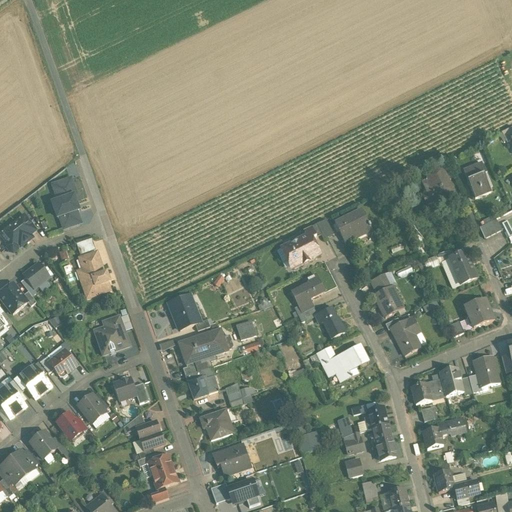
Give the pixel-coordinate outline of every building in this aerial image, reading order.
[(511,129),(502,134),(507,144),(511,142),(511,141),(511,129)] [(482,166),(464,173),(475,201),(491,194),(484,178),(487,177),(482,166)] [(443,170),(426,178),(438,201),(454,193),(443,170)] [(54,188),(59,204),(76,198),(71,183),(54,188)] [(59,204),(53,206),(58,221),(61,220),(77,214),(79,214),(76,204),(78,204),(76,198),(59,204)] [(362,213),(335,226),(343,241),(347,239),(350,244),(357,240),(355,237),(371,230),(370,229),(371,229),(370,226),(369,227),(362,213)] [(77,214),(61,220),(64,231),(81,226),(77,214)] [(36,233),(25,219),(19,223),(30,237),(36,233)] [(496,221),(491,224),(496,235),(502,232),(496,221)] [(326,222),(320,225),(328,240),(334,237),(326,222)] [(19,223),(1,237),(8,247),(7,248),(7,251),(10,255),(13,255),(17,252),(18,249),(20,248),(21,250),(29,243),(27,241),(30,238),(30,237),(19,223)] [(511,238),(511,232),(507,223),(502,226),(509,240),(511,238)] [(491,224),(480,229),(485,240),(496,235),(491,224)] [(320,225),(311,229),(317,240),(321,238),(324,242),(328,240),(320,225)] [(311,229),(304,233),(307,239),(310,237),(312,242),(317,240),(311,229)] [(304,233),(300,235),(303,241),(284,251),(294,271),(320,258),(312,242),(310,237),(307,239),(304,233)] [(77,247),(81,258),(95,253),(91,242),(77,247)] [(451,251),(436,258),(439,267),(450,262),(449,262),(455,260),(451,251)] [(455,260),(449,262),(450,262),(461,288),(477,281),(466,255),(455,260)] [(97,256),(83,261),(85,268),(93,265),(95,268),(101,266),(97,256)] [(101,266),(95,268),(93,265),(85,268),(87,272),(84,273),(86,280),(81,282),(87,301),(110,293),(107,285),(106,285),(103,277),(104,277),(101,266)] [(39,267),(24,279),(34,292),(50,280),(39,267)] [(384,277),(372,284),(375,290),(387,284),(384,277)] [(309,286),(292,295),(299,309),(308,304),(309,305),(310,304),(309,302),(324,295),(317,281),(308,285),(309,286)] [(387,284),(375,290),(378,296),(391,290),(387,284)] [(23,299),(13,287),(0,297),(0,300),(13,318),(28,306),(23,299)] [(378,296),(374,298),(385,321),(405,311),(394,288),(391,290),(378,296)] [(37,306),(28,295),(23,299),(28,306),(31,310),(37,306)] [(191,299),(169,307),(172,316),(174,315),(176,321),(175,321),(175,322),(176,322),(181,334),(196,328),(201,326),(201,325),(199,325),(195,314),(197,313),(191,299)] [(486,301),(464,310),(474,332),(495,323),(486,301)] [(308,304),(299,309),(303,316),(314,311),(310,304),(309,305),(308,304)] [(340,327),(332,310),(318,317),(322,326),(323,326),(332,342),(346,335),(342,326),(340,327)] [(314,311),(303,316),(307,323),(317,318),(314,311)] [(13,327),(4,316),(0,318),(0,320),(6,328),(5,329),(7,331),(13,327)] [(119,320),(104,326),(105,331),(95,334),(103,359),(130,349),(119,320)] [(398,321),(385,328),(389,334),(391,332),(401,327),(398,321)] [(401,327),(391,332),(404,359),(422,350),(416,337),(420,335),(413,321),(407,324),(401,327)] [(208,323),(201,325),(201,326),(196,328),(198,334),(210,330),(208,323)] [(252,325),(237,330),(241,343),(256,338),(252,325)] [(460,325),(448,329),(453,341),(465,336),(460,325)] [(221,332),(179,347),(187,369),(200,364),(201,369),(210,365),(216,363),(215,359),(228,354),(221,332)] [(246,355),(261,351),(259,344),(244,348),(246,355)] [(360,348),(335,361),(330,350),(317,356),(323,368),(326,366),(333,379),(342,375),(346,384),(358,378),(355,372),(368,365),(360,348)] [(52,365),(49,367),(54,373),(58,378),(60,381),(64,382),(67,379),(69,376),(77,370),(65,355),(52,365)] [(511,367),(510,358),(502,360),(506,377),(511,375),(511,367)] [(48,360),(40,366),(48,376),(49,378),(54,373),(49,367),(52,365),(48,360)] [(493,360),(474,365),(477,378),(481,394),(482,394),(481,392),(500,387),(493,360)] [(200,364),(187,369),(188,371),(183,372),(186,380),(201,374),(209,371),(212,371),(210,365),(201,369),(200,364)] [(40,366),(39,365),(34,369),(43,380),(48,376),(40,366)] [(34,369),(18,381),(27,392),(36,403),(51,391),(43,380),(34,369)] [(209,371),(201,374),(203,380),(209,398),(218,395),(209,371)] [(458,371),(440,376),(442,382),(446,400),(464,396),(461,382),(458,371)] [(201,374),(186,380),(188,386),(203,380),(201,374)] [(477,378),(469,380),(473,396),(481,394),(477,378)] [(203,380),(188,386),(194,403),(209,398),(203,380)] [(469,380),(461,382),(464,396),(465,398),(473,396),(469,380)] [(27,392),(18,381),(14,385),(22,396),(27,392)] [(131,382),(114,388),(120,405),(137,399),(134,390),(131,382)] [(442,382),(427,386),(432,404),(446,400),(442,382)] [(22,396),(14,385),(9,389),(18,400),(22,396)] [(427,386),(411,390),(416,408),(432,404),(427,386)] [(143,387),(134,390),(137,399),(140,407),(149,404),(143,387)] [(18,400),(9,389),(0,395),(0,409),(2,412),(11,423),(26,411),(18,400)] [(240,395),(227,399),(230,405),(242,401),(240,395)] [(109,410),(98,396),(94,400),(104,414),(105,414),(109,410)] [(93,399),(87,403),(88,404),(85,406),(84,405),(79,410),(92,427),(98,422),(97,421),(105,415),(105,414),(104,414),(94,400),(93,399)] [(242,401),(230,405),(232,412),(244,407),(242,401)] [(384,410),(368,414),(372,431),(388,427),(384,410)] [(434,410),(421,413),(424,425),(437,422),(434,410)] [(223,414),(201,422),(205,432),(207,431),(212,444),(234,436),(231,427),(228,428),(223,414)] [(69,417),(58,426),(72,444),(83,435),(83,434),(75,424),(69,417)] [(146,429),(142,417),(132,424),(135,433),(137,432),(146,429)] [(87,431),(79,420),(75,424),(83,434),(87,431)] [(462,422),(438,428),(438,430),(439,430),(441,438),(451,435),(451,438),(466,434),(462,422)] [(146,429),(137,432),(141,443),(160,436),(157,425),(146,429)] [(388,427),(372,431),(377,449),(393,445),(388,427)] [(438,430),(423,434),(427,452),(443,448),(441,438),(439,430),(438,430)] [(305,456),(321,450),(317,433),(301,439),(305,456)] [(45,435),(31,446),(43,462),(57,452),(58,451),(52,444),(45,435)] [(359,435),(352,437),(344,440),(349,457),(363,453),(359,435)] [(160,436),(141,443),(145,455),(154,452),(165,448),(160,436)] [(67,453),(56,440),(52,444),(58,451),(57,452),(62,457),(67,453)] [(393,445),(377,449),(380,463),(396,459),(393,445)] [(243,448),(213,458),(217,469),(221,468),(225,480),(251,470),(243,448)] [(39,466),(28,452),(23,456),(34,470),(39,466)] [(145,455),(139,457),(141,462),(156,457),(154,452),(145,455)] [(23,456),(22,454),(11,462),(25,479),(35,471),(34,470),(23,456)] [(141,462),(138,463),(140,470),(148,467),(148,466),(158,463),(156,457),(141,462)] [(158,463),(148,466),(148,467),(153,479),(173,472),(169,459),(158,463)] [(25,479),(11,462),(1,470),(3,472),(13,486),(15,488),(25,479)] [(359,462),(346,465),(350,480),(363,477),(359,462)] [(448,466),(432,470),(434,478),(450,473),(448,466)] [(13,486),(3,472),(0,473),(0,478),(4,483),(9,489),(13,486)] [(173,472),(153,479),(157,493),(165,490),(178,485),(173,472)] [(450,473),(434,478),(439,495),(454,491),(455,491),(454,489),(453,483),(451,479),(450,473)] [(9,489),(4,483),(0,485),(0,490),(2,494),(8,500),(14,496),(9,489)] [(258,499),(252,483),(227,492),(231,501),(233,508),(247,503),(258,499)] [(368,503),(379,501),(375,483),(364,485),(368,503)] [(477,483),(454,489),(455,491),(454,491),(457,502),(480,496),(477,483)] [(217,506),(231,501),(227,492),(225,486),(211,491),(217,506)] [(165,490),(157,493),(159,496),(151,499),(153,507),(169,501),(165,490)] [(103,491),(99,495),(102,498),(102,499),(107,495),(103,491)] [(405,491),(389,495),(393,511),(396,511),(409,509),(405,491)] [(115,505),(107,495),(102,499),(110,509),(115,505)] [(384,511),(393,511),(389,495),(381,497),(384,511)] [(102,498),(91,507),(94,511),(92,511),(112,511),(110,509),(102,499),(102,498)] [(258,499),(247,503),(249,509),(261,505),(258,499)] [(468,500),(457,503),(458,508),(470,505),(468,500)]
